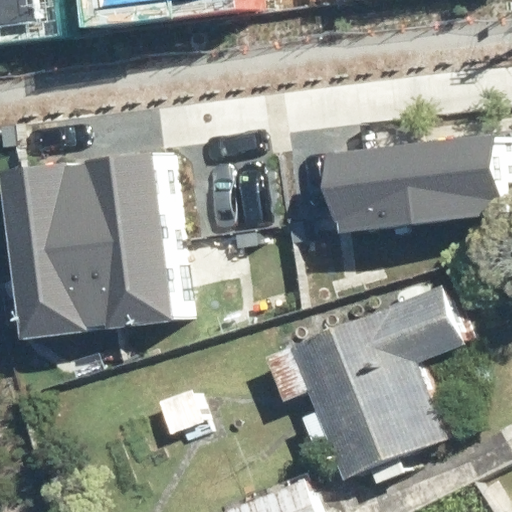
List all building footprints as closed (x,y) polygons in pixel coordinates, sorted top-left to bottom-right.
[(25,0),(0,0),(0,37),(30,34),(25,0)] [(221,0),(79,0),(82,19),(222,3),(221,0)] [(322,152),(331,232),(503,214),(495,134),(322,152)] [(17,336),(176,322),(160,151),(1,165),(17,336)] [(305,240),(175,275),(190,332),(320,296),(305,240)] [(368,468),(373,480),(410,465),(405,451),(453,431),(424,360),(473,340),(448,279),(264,353),(284,400),(294,396),(312,441),(330,434),(347,476),(368,468)] [(250,381),(208,398),(226,443),(268,426),(250,381)] [(327,511),(312,471),(207,510),(207,511),(327,511)]
